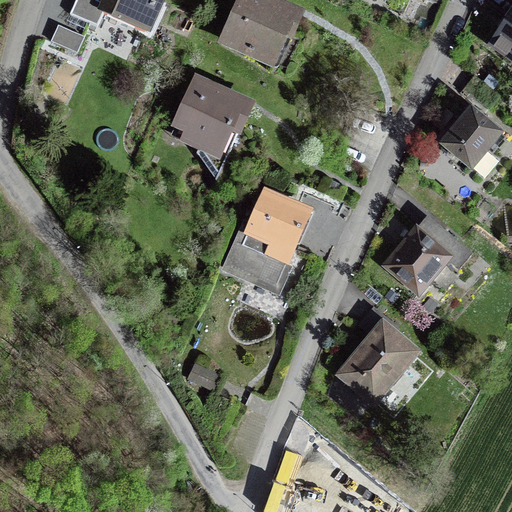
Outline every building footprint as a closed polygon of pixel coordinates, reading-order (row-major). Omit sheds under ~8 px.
[(76,0),(71,15),(98,27),(104,14),(145,32),(159,0),(76,0)] [(300,16),(263,0),(241,0),(223,41),(273,63),(286,34),(291,36),(300,16)] [(511,15),(491,44),(511,59),(511,15)] [(59,26),(52,42),(77,54),(84,38),(59,26)] [(474,79),(462,94),(485,113),(497,98),(474,79)] [(251,107),(196,83),(177,124),(190,129),(186,139),(201,146),(198,153),(217,181),(232,149),(230,148),(239,129),(241,129),(251,107)] [(319,117),(346,128),(357,102),(330,90),(319,117)] [(472,110),(443,145),(472,169),(487,150),(492,154),(505,138),(472,110)] [(307,143),(334,155),(346,128),(319,117),(307,143)] [(308,214),(265,195),(251,225),(244,222),(224,267),(275,289),(308,214)] [(427,219),(387,267),(419,293),(447,259),(459,269),(471,255),(427,219)] [(311,256),(297,250),(285,278),(298,284),(311,256)] [(398,329),(375,310),(361,327),(375,338),(343,376),(374,401),(413,353),(392,336),(398,329)] [(195,365),(189,379),(217,392),(223,379),(195,365)]
